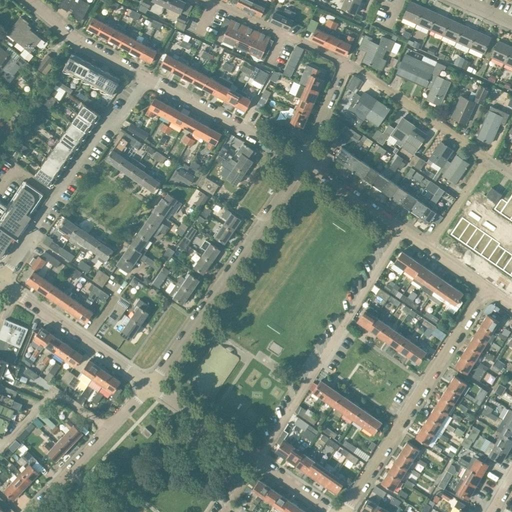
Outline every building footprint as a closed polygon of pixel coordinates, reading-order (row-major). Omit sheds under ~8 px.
[(61,0),(58,6),(67,11),(69,8),(73,10),(70,15),(80,21),(89,5),(80,0),(61,0)] [(166,8),(169,0),(152,0),(152,1),(166,8)] [(177,0),(169,0),(166,8),(181,15),(186,4),(177,0)] [(238,0),(236,4),(236,5),(249,11),(253,0),(238,0)] [(253,0),(249,11),(261,17),(266,5),(258,1),(258,0),(253,0)] [(360,1),(357,0),(343,0),(341,7),(354,13),(360,1)] [(402,17),(403,17),(416,23),(423,7),(409,1),(402,17)] [(423,7),(416,23),(429,29),(436,13),(423,7)] [(275,12),(270,21),(271,22),(283,27),(288,29),(292,20),(296,12),(285,8),(283,13),(276,10),(275,12)] [(436,13),(429,29),(443,35),(450,19),(436,13)] [(177,20),(184,24),(187,18),(179,15),(177,20)] [(21,17),(7,34),(25,48),(30,52),(30,53),(41,39),(26,26),(29,23),(21,17)] [(93,17),(87,28),(98,34),(104,23),(93,17)] [(225,18),(220,29),(225,31),(221,40),(222,40),(235,46),(244,26),(231,20),(230,20),(225,18)] [(450,19),(443,35),(456,41),(463,25),(450,19)] [(104,23),(98,34),(108,39),(114,28),(104,23)] [(463,25),(456,41),(469,47),(477,31),(463,25)] [(244,26),(235,46),(248,52),(257,32),(244,26)] [(114,28),(108,39),(119,45),(125,34),(114,28)] [(322,45),(327,34),(316,29),(311,40),(322,45)] [(402,36),(402,37),(408,39),(410,34),(404,31),(402,36)] [(477,31),(469,47),(483,54),(490,37),(477,31)] [(257,32),(248,52),(260,58),(261,58),(263,52),(267,54),(273,41),(269,39),(270,37),(257,32)] [(125,34),(119,45),(129,51),(135,40),(125,34)] [(327,34),(322,45),(334,50),(339,39),(327,34)] [(339,39),(334,50),(345,55),(353,38),(348,35),(345,42),(339,39)] [(365,36),(361,46),(368,49),(362,61),(381,69),(385,60),(381,58),(386,49),(389,50),(396,54),(401,44),(395,42),(393,41),(390,40),(382,36),(378,45),(370,41),(371,38),(365,36)] [(135,40),(129,51),(140,56),(146,46),(135,40)] [(504,63),(511,47),(498,40),(490,57),(504,63)] [(294,49),(289,61),(296,64),(303,49),(296,45),(294,49)] [(146,46),(140,56),(151,62),(157,51),(146,46)] [(1,48),(0,50),(0,65),(1,65),(8,70),(6,72),(3,77),(8,81),(13,75),(20,67),(21,68),(27,61),(24,59),(19,55),(15,60),(5,51),(1,48)] [(72,53),(62,72),(64,73),(66,73),(68,74),(70,74),(70,73),(73,74),(72,77),(81,59),(72,53)] [(166,55),(160,65),(161,65),(172,71),(178,60),(177,60),(179,56),(174,53),(172,57),(166,54),(166,55)] [(398,69),(396,73),(425,86),(426,85),(431,73),(434,66),(421,61),(405,53),(402,61),(398,69)] [(41,72),(52,58),(47,55),(37,68),(41,72)] [(392,57),(389,65),(390,66),(393,68),(393,67),(397,60),(394,58),(392,57)] [(456,58),(453,64),(461,68),(464,62),(456,58)] [(81,59),(72,77),(74,78),(76,78),(78,79),(80,79),(80,78),(82,79),(81,82),(91,64),(81,59)] [(178,60),(172,71),(182,77),(188,66),(178,60)] [(244,62),(241,69),(251,74),(256,66),(250,64),(245,61),(244,62)] [(434,66),(431,73),(437,76),(437,75),(438,76),(440,70),(445,68),(446,66),(436,62),(434,66)] [(464,62),(461,68),(467,70),(469,67),(470,64),(464,62)] [(91,64),(81,82),(83,83),(85,84),(87,84),(89,84),(89,83),(92,84),(91,87),(101,69),(91,64)] [(306,65),(298,83),(300,84),(318,92),(323,79),(318,77),(321,71),(313,68),(306,65)] [(188,66),(182,77),(193,83),(199,72),(188,66)] [(247,81),(247,82),(259,89),(262,84),(263,83),(268,73),(256,66),(251,74),(250,76),(250,77),(247,81)] [(286,67),(283,74),(289,78),(293,70),(286,67)] [(35,69),(33,72),(43,80),(44,81),(47,78),(35,69)] [(101,69),(91,87),(93,88),(95,89),(97,89),(99,89),(99,88),(101,90),(100,92),(110,74),(101,69)] [(274,71),(270,79),(275,82),(279,74),(274,71)] [(199,72),(193,83),(203,88),(209,77),(199,72)] [(431,73),(426,85),(431,87),(426,98),(440,104),(450,81),(438,76),(437,75),(437,76),(431,73)] [(110,74),(100,92),(102,93),(104,94),(106,94),(108,94),(108,93),(111,95),(112,95),(114,96),(113,97),(114,97),(122,86),(121,85),(121,86),(117,84),(120,79),(110,74)] [(354,76),(350,81),(357,85),(360,80),(354,76)] [(209,77),(203,88),(214,94),(220,83),(209,77)] [(220,83),(214,94),(224,100),(230,89),(232,84),(233,82),(223,77),(220,83)] [(300,84),(295,96),(300,98),(313,104),(318,92),(300,84)] [(471,91),(468,99),(460,95),(450,116),(464,122),(474,102),(475,100),(481,103),(487,89),(478,84),(474,93),(471,91)] [(53,88),(50,95),(54,97),(58,91),(53,88)] [(230,89),(224,100),(235,105),(242,91),(237,88),(236,89),(235,91),(230,89)] [(262,95),(268,98),(271,93),(265,89),(262,95)] [(242,91),(235,105),(245,111),(251,100),(245,97),(247,94),(242,91)] [(353,101),(347,109),(358,116),(355,120),(351,118),(349,122),(358,128),(363,120),(365,117),(377,100),(364,92),(361,97),(356,93),(351,100),(353,101)] [(268,98),(262,95),(254,110),(260,113),(268,98)] [(149,108),(146,115),(150,117),(150,116),(152,117),(155,112),(160,114),(166,104),(154,98),(149,108)] [(300,98),(295,109),(308,115),(313,104),(300,98)] [(377,100),(365,117),(377,126),(389,109),(377,100)] [(95,101),(92,106),(102,113),(105,108),(95,101)] [(78,114),(93,125),(95,122),(96,123),(101,117),(82,104),(81,106),(80,107),(79,109),(79,111),(80,111),(78,114)] [(171,120),(177,110),(166,104),(160,114),(171,120)] [(488,110),(476,136),(489,142),(498,122),(503,124),(508,113),(490,105),(488,110)] [(42,107),(38,113),(43,116),(47,110),(42,107)] [(287,117),(284,124),(296,128),(297,125),(303,127),(308,115),(295,109),(291,119),(287,117)] [(182,126),(188,116),(177,110),(171,120),(182,126)] [(38,113),(35,119),(39,122),(43,116),(38,113)] [(74,120),(72,123),(87,134),(89,131),(90,132),(94,126),(93,125),(78,114),(76,113),(74,114),(74,116),(73,118),(73,120),(74,120)] [(193,132),(199,122),(188,116),(182,126),(193,132)] [(395,129),(391,135),(397,139),(395,142),(401,147),(401,146),(403,143),(414,126),(402,118),(395,129)] [(273,120),(271,124),(279,128),(281,124),(273,120)] [(84,141),(88,134),(87,134),(72,123),(69,121),(68,123),(67,125),(67,127),(67,129),(68,129),(66,132),(81,143),(83,140),(84,141)] [(204,138),(210,128),(199,122),(193,132),(204,138)] [(163,123),(159,129),(165,133),(169,126),(163,123)] [(131,124),(127,129),(131,132),(145,140),(148,134),(140,129),(135,126),(131,124)] [(31,125),(27,131),(32,134),(35,128),(31,125)] [(346,125),(342,132),(356,142),(361,135),(346,125)] [(403,143),(401,146),(412,154),(426,135),(414,126),(403,143)] [(210,128),(204,138),(210,142),(207,147),(212,150),(221,134),(210,128)] [(377,129),(371,137),(377,141),(382,133),(377,129)] [(77,149),(78,149),(82,143),(81,143),(66,132),(63,130),(62,132),(61,134),(61,136),(60,138),(61,138),(59,141),(75,152),(77,149)] [(27,131),(23,138),(28,140),(32,134),(27,131)] [(112,150),(106,159),(118,167),(124,158),(120,155),(128,142),(133,145),(137,140),(136,140),(125,132),(113,150),(112,150)] [(382,133),(377,141),(382,145),(382,144),(388,136),(383,133),(382,133)] [(185,135),(182,141),(187,144),(190,138),(185,135)] [(162,136),(158,143),(163,146),(167,139),(162,136)] [(187,144),(185,148),(189,151),(191,146),(191,147),(195,141),(191,138),(190,138),(187,144)] [(70,158),(71,158),(76,152),(75,152),(59,141),(57,139),(56,141),(55,143),(54,145),(54,147),(55,147),(53,150),(69,160),(70,158)] [(133,145),(132,146),(133,147),(137,149),(141,143),(137,140),(133,145)] [(429,159),(426,163),(438,171),(438,170),(441,167),(445,162),(446,160),(453,151),(441,142),(429,159)] [(20,143),(16,150),(20,153),(24,146),(20,143)] [(222,146),(218,155),(225,160),(228,162),(244,173),(252,162),(250,160),(256,152),(243,144),(237,154),(239,155),(237,158),(240,160),(237,163),(231,159),(232,157),(226,152),(228,150),(222,146)] [(334,157),(333,159),(334,160),(335,158),(344,164),(351,154),(341,147),(334,157)] [(49,156),(47,158),(62,169),(64,166),(65,167),(69,161),(69,160),(53,150),(51,148),(50,150),(49,152),(48,153),(48,155),(49,156)] [(381,148),(377,153),(382,156),(386,151),(381,148)] [(12,156),(10,159),(11,159),(16,163),(17,161),(17,159),(20,153),(16,150),(12,156)] [(157,151),(153,157),(157,160),(161,154),(157,151)] [(124,158),(118,167),(130,176),(139,162),(132,157),(132,158),(127,155),(126,154),(124,158)] [(161,154),(157,160),(162,164),(166,158),(161,154)] [(351,154),(344,164),(352,170),(351,172),(352,172),(361,160),(351,154)] [(218,155),(215,160),(222,164),(225,160),(218,155)] [(398,155),(389,167),(393,170),(394,171),(398,167),(401,161),(403,159),(401,158),(398,155)] [(415,155),(409,163),(412,165),(414,167),(420,158),(415,155)] [(433,179),(432,179),(435,181),(436,181),(441,172),(444,174),(443,175),(455,183),(468,164),(456,156),(451,163),(446,160),(445,162),(441,167),(438,170),(438,171),(435,176),(433,179)] [(47,158),(45,157),(44,159),(43,161),(42,162),(42,164),(43,165),(41,167),(56,178),(58,175),(59,176),(63,170),(62,169),(47,158)] [(420,158),(414,167),(420,170),(425,162),(420,158)] [(361,160),(352,172),(353,172),(354,171),(363,177),(370,167),(361,160)] [(142,184),(148,174),(143,171),(146,166),(139,162),(130,176),(142,184)] [(231,172),(227,178),(236,185),(244,173),(228,162),(225,167),(231,172)] [(41,167),(39,166),(37,168),(37,169),(36,171),(36,173),(37,173),(34,176),(51,188),(51,187),(50,187),(52,184),(53,185),(57,179),(56,178),(41,167)] [(370,167),(363,177),(371,183),(370,185),(371,185),(379,173),(370,167)] [(176,170),(171,178),(179,182),(181,180),(189,185),(194,178),(180,169),(179,171),(176,170)] [(379,173),(371,185),(372,185),(373,184),(382,190),(389,179),(379,173)] [(148,174),(142,184),(153,192),(162,179),(156,174),(153,178),(148,174)] [(207,178),(201,188),(213,195),(219,185),(207,178)] [(389,179),(382,190),(390,196),(389,198),(390,198),(393,194),(398,186),(389,179)] [(0,256),(0,257),(2,256),(4,254),(5,253),(16,238),(18,240),(19,239),(18,239),(29,224),(26,222),(30,216),(28,215),(43,194),(26,183),(8,209),(7,209),(7,208),(7,207),(7,206),(0,201),(0,256)] [(436,185),(431,192),(434,195),(439,188),(440,187),(436,185)] [(393,194),(390,198),(391,197),(400,203),(408,192),(398,186),(393,194)] [(491,188),(486,196),(496,203),(502,194),(499,193),(496,191),(491,188)] [(408,192),(400,203),(409,209),(408,211),(409,211),(417,199),(408,192)] [(162,198),(154,210),(164,216),(172,205),(173,206),(177,200),(168,193),(164,199),(162,198)] [(195,204),(201,207),(208,196),(202,193),(195,204)] [(501,199),(494,209),(494,210),(510,220),(511,216),(511,194),(506,203),(501,199)] [(417,199),(409,211),(410,210),(419,216),(427,205),(426,205),(418,199),(417,199)] [(427,205),(419,216),(428,222),(427,223),(428,224),(429,223),(429,222),(431,219),(436,212),(430,208),(430,207),(432,205),(428,202),(427,205)] [(212,210),(206,206),(202,210),(209,215),(212,210)] [(222,216),(227,220),(223,225),(233,231),(241,219),(226,209),(222,216)] [(154,210),(146,221),(160,231),(164,225),(160,222),(164,216),(154,210)] [(202,210),(199,215),(205,219),(205,220),(209,215),(202,210)] [(436,212),(431,219),(438,224),(443,217),(436,212)] [(60,228),(58,230),(64,234),(62,236),(68,240),(68,239),(71,236),(77,226),(65,218),(59,227),(60,228)] [(462,218),(450,235),(451,235),(458,240),(470,223),(462,218)] [(146,221),(138,233),(147,240),(151,234),(155,237),(160,231),(146,221)] [(188,226),(182,222),(179,227),(184,231),(188,226)] [(470,223),(458,240),(465,245),(477,228),(470,223)] [(233,231),(223,225),(215,237),(224,243),(233,231)] [(71,236),(68,239),(74,243),(80,247),(89,234),(77,226),(71,236)] [(176,232),(181,235),(184,231),(179,227),(176,232)] [(477,228),(465,245),(473,250),(485,233),(477,228)] [(138,233),(130,245),(143,254),(147,250),(142,247),(147,240),(138,233)] [(485,233),(473,250),(480,255),(492,238),(485,233)] [(80,247),(79,249),(86,253),(89,248),(94,252),(101,242),(89,234),(80,247)] [(190,240),(185,236),(181,241),(187,245),(190,240)] [(492,238),(480,255),(488,260),(499,244),(492,238)] [(205,240),(200,246),(206,250),(202,255),(212,261),(220,250),(210,243),(205,240)] [(52,241),(48,247),(58,254),(62,248),(52,241)] [(178,245),(184,249),(187,245),(181,241),(178,245)] [(101,242),(94,252),(95,252),(99,255),(97,259),(104,263),(106,260),(113,250),(101,242)] [(499,244),(488,260),(495,266),(505,251),(498,246),(500,244),(499,244)] [(121,256),(116,264),(121,267),(128,272),(138,258),(143,262),(144,261),(147,257),(143,254),(130,245),(121,256)] [(174,251),(168,247),(165,252),(171,256),(174,251)] [(62,248),(58,254),(59,254),(63,257),(67,251),(62,248)] [(53,265),(57,259),(45,251),(42,256),(49,261),(49,262),(53,265)] [(402,251),(394,263),(404,270),(412,258),(402,251)] [(511,255),(505,251),(495,266),(502,271),(511,256),(511,255)] [(162,256),(168,260),(171,256),(165,252),(162,256)] [(212,261),(202,255),(194,267),(203,273),(212,261)] [(511,256),(502,271),(510,276),(511,272),(511,256)] [(33,257),(29,264),(32,265),(31,267),(34,269),(38,272),(46,261),(39,257),(37,260),(33,257)] [(404,270),(402,273),(412,280),(422,265),(412,258),(404,270)] [(81,261),(77,266),(82,270),(86,264),(81,261)] [(151,267),(157,271),(161,266),(155,262),(151,267)] [(86,264),(82,270),(86,273),(91,267),(86,264)] [(422,265),(412,280),(422,287),(432,272),(422,265)] [(161,271),(167,275),(170,271),(164,267),(161,271)] [(33,271),(26,281),(36,289),(44,278),(37,274),(38,272),(34,269),(33,271)] [(78,270),(74,276),(78,279),(82,273),(78,270)] [(96,275),(106,282),(109,277),(99,270),(96,275)] [(152,284),(158,288),(167,275),(161,271),(152,284)] [(422,287),(421,289),(431,296),(432,294),(442,279),(432,272),(422,287)] [(190,274),(186,279),(181,277),(177,283),(191,292),(199,280),(190,274)] [(92,281),(102,287),(106,282),(96,275),(92,281)] [(44,278),(36,289),(46,295),(53,285),(44,278)] [(442,279),(432,294),(442,301),(452,286),(442,279)] [(387,283),(384,288),(389,291),(389,292),(392,287),(395,284),(391,281),(388,284),(387,283)] [(96,286),(92,283),(88,289),(92,292),(96,286)] [(173,297),(182,304),(191,292),(177,283),(169,294),(173,297)] [(53,285),(46,295),(56,302),(63,291),(53,285)] [(452,286),(442,301),(447,304),(455,310),(456,311),(458,307),(462,302),(459,298),(463,293),(452,286)] [(87,299),(83,305),(76,316),(86,323),(93,312),(88,309),(92,302),(89,300),(94,294),(104,301),(108,295),(96,287),(87,299)] [(392,287),(389,292),(395,296),(398,291),(392,287)] [(390,295),(380,288),(376,294),(386,301),(387,300),(390,295)] [(63,291),(56,302),(66,309),(73,298),(63,291)] [(412,291),(408,297),(413,301),(417,295),(412,291)] [(390,295),(387,300),(393,303),(396,299),(390,295)] [(76,316),(83,305),(73,298),(66,309),(76,316)] [(130,319),(140,325),(148,313),(144,310),(148,305),(139,300),(135,306),(138,308),(130,319)] [(412,301),(408,305),(415,310),(418,305),(412,301)] [(114,307),(123,313),(126,309),(117,303),(114,307)] [(486,306),(483,312),(487,314),(489,315),(493,309),(497,312),(499,308),(492,304),(491,304),(489,304),(488,305),(487,306),(486,306)] [(365,310),(357,321),(367,329),(375,317),(378,313),(368,306),(365,310)] [(123,313),(114,307),(107,316),(116,322),(123,313)] [(427,311),(424,316),(429,320),(432,315),(427,311)] [(487,314),(480,325),(492,332),(498,324),(499,322),(489,315),(487,314)] [(125,315),(114,331),(128,341),(140,325),(130,319),(125,315)] [(432,315),(429,320),(435,324),(436,323),(438,319),(432,315)] [(375,317),(367,329),(369,330),(377,335),(385,324),(377,318),(375,317)] [(0,338),(10,342),(21,347),(28,329),(9,321),(5,319),(1,328),(1,329),(0,331),(0,338)] [(425,319),(421,324),(427,328),(430,323),(425,319)] [(430,323),(427,328),(433,332),(436,327),(430,323)] [(385,324),(377,335),(381,338),(387,343),(396,331),(389,326),(385,324)] [(492,332),(480,325),(474,335),(486,342),(492,332)] [(36,358),(44,347),(52,334),(42,327),(33,339),(39,343),(36,349),(37,349),(32,355),(36,358)] [(427,328),(423,334),(429,338),(433,332),(427,328)] [(504,328),(501,333),(507,337),(510,331),(504,328)] [(396,331),(387,343),(393,346),(397,349),(405,338),(401,335),(396,331)] [(500,332),(497,336),(504,340),(507,337),(501,333),(500,332)] [(54,354),(62,341),(52,334),(44,347),(54,354)] [(486,342),(474,335),(467,345),(480,353),(486,342)] [(0,358),(13,364),(21,347),(10,342),(0,338),(0,358)] [(405,338),(397,349),(405,355),(408,356),(416,345),(413,343),(405,338)] [(64,361),(72,348),(62,341),(54,354),(64,361)] [(416,345),(408,356),(418,363),(426,352),(416,345)] [(480,353),(467,345),(461,355),(473,363),(480,353)] [(72,348),(64,361),(75,368),(83,356),(72,348)] [(494,357),(487,352),(484,356),(492,360),(494,357)] [(454,366),(466,373),(473,363),(461,355),(454,366)] [(20,367),(13,364),(0,358),(0,373),(4,375),(7,376),(15,379),(20,367)] [(81,372),(77,377),(81,380),(88,385),(88,384),(91,379),(92,380),(100,367),(89,360),(81,372)] [(497,360),(493,365),(500,370),(504,365),(497,360)] [(56,362),(49,372),(54,375),(61,366),(56,362)] [(102,386),(110,374),(100,367),(92,380),(102,386)] [(34,380),(37,375),(27,368),(24,373),(34,380)] [(68,385),(74,375),(67,370),(60,380),(68,385)] [(474,373),(472,376),(479,381),(481,377),(474,373)] [(122,389),(117,385),(120,381),(110,374),(102,386),(112,393),(111,395),(115,399),(122,389)] [(74,375),(68,385),(75,390),(81,380),(77,377),(74,375)] [(448,386),(460,393),(466,383),(454,375),(448,386)] [(7,376),(5,381),(13,384),(15,379),(7,376)] [(321,380),(312,392),(323,399),(331,387),(321,380)] [(308,389),(313,392),(317,385),(313,382),(308,389)] [(88,385),(81,394),(86,398),(93,388),(88,384),(88,385)] [(4,386),(2,393),(14,398),(17,392),(4,386)] [(460,393),(448,386),(441,396),(453,404),(460,393)] [(331,387),(323,399),(333,406),(341,394),(331,387)] [(103,395),(98,391),(91,401),(96,405),(103,395)] [(474,398),(467,393),(464,397),(472,402),(474,398)] [(341,394),(333,406),(343,413),(351,401),(341,394)] [(1,395),(0,396),(0,402),(11,406),(13,401),(1,395)] [(453,404),(441,396),(435,406),(447,414),(453,404)] [(13,401),(11,406),(19,410),(21,404),(13,401)] [(351,401),(343,413),(353,420),(361,408),(351,401)] [(0,404),(0,414),(11,419),(14,410),(0,404)] [(468,408),(460,404),(458,407),(465,412),(468,408)] [(93,412),(102,418),(106,412),(97,406),(93,412)] [(447,414),(435,406),(428,416),(440,424),(447,414)] [(361,408),(353,420),(363,427),(371,415),(361,408)] [(484,409),(482,413),(488,417),(491,412),(484,409)] [(511,410),(508,409),(502,420),(507,422),(511,425),(511,410)] [(305,413),(302,417),(308,421),(311,417),(305,413)] [(461,418),(454,413),(452,417),(459,422),(461,418)] [(363,427),(377,437),(381,432),(378,428),(382,422),(371,415),(363,427)] [(440,424),(428,416),(422,426),(434,434),(440,424)] [(0,436),(2,438),(9,421),(0,417),(0,436)] [(76,422),(71,417),(64,424),(70,429),(64,434),(73,442),(82,433),(74,424),(76,422)] [(298,418),(294,423),(304,430),(305,430),(306,429),(308,425),(308,424),(298,417),(298,418)] [(311,417),(308,421),(313,425),(316,420),(311,417)] [(31,422),(25,429),(29,432),(35,426),(31,422)] [(511,425),(507,422),(501,433),(511,439),(511,425)] [(52,429),(51,430),(55,435),(60,429),(56,425),(55,426),(52,429)] [(309,425),(306,428),(312,432),(315,435),(318,431),(314,428),(309,425)] [(326,425),(322,431),(328,435),(332,429),(326,425)] [(415,437),(427,445),(434,434),(422,426),(415,437)] [(151,433),(145,427),(140,432),(147,438),(151,433)] [(457,427),(454,432),(457,435),(461,437),(464,432),(457,427)] [(334,439),(337,433),(332,429),(328,435),(334,439)] [(176,436),(181,439),(185,434),(180,430),(176,436)] [(469,434),(466,439),(472,442),(473,442),(475,438),(477,434),(471,430),(469,434)] [(279,445),(275,451),(285,458),(293,446),(283,439),(287,434),(287,433),(285,431),(283,431),(276,443),(279,445)] [(511,439),(501,433),(495,444),(507,451),(511,442),(511,439)] [(73,442),(64,434),(56,443),(65,451),(73,442)] [(448,438),(441,434),(439,438),(446,442),(448,438)] [(323,435),(320,439),(321,439),(326,443),(329,439),(323,435)] [(329,439),(326,443),(336,450),(339,446),(339,445),(329,439)] [(348,449),(351,444),(345,440),(342,445),(348,449)] [(400,452),(412,459),(419,449),(407,441),(400,452)] [(484,452),(488,455),(501,462),(507,451),(495,444),(491,441),(484,452)] [(65,451),(56,443),(51,448),(46,443),(42,447),(47,452),(56,461),(65,451)] [(135,449),(130,444),(123,451),(129,456),(135,449)] [(435,444),(432,448),(440,453),(442,449),(435,444)] [(295,465),(303,453),(293,446),(285,458),(295,465)] [(8,448),(2,453),(7,458),(13,452),(8,448)] [(343,449),(340,453),(346,457),(349,452),(343,448),(343,449)] [(26,450),(21,456),(29,463),(21,472),(30,481),(39,472),(33,466),(38,461),(26,450)] [(346,457),(345,457),(355,464),(358,459),(349,452),(346,457)] [(412,459),(400,452),(394,462),(406,470),(412,459)] [(305,472),(313,460),(303,453),(295,465),(305,472)] [(460,457),(458,462),(466,467),(481,475),(488,465),(472,456),(469,462),(460,457)] [(419,459),(417,463),(424,467),(427,464),(419,459)] [(315,479),(323,467),(313,460),(305,472),(315,479)] [(406,470),(394,462),(387,472),(399,480),(406,470)] [(8,467),(17,476),(12,481),(22,490),(30,481),(21,472),(20,472),(11,463),(8,467)] [(451,464),(447,471),(452,474),(453,474),(455,470),(454,466),(451,464)] [(325,486),(333,474),(323,467),(315,479),(325,486)] [(460,478),(475,487),(475,486),(481,476),(466,467),(460,478)] [(420,474),(413,469),(411,473),(418,478),(420,474)] [(399,480),(387,472),(381,483),(393,490),(399,480)] [(333,474),(325,486),(336,494),(344,482),(333,474)] [(254,476),(247,486),(252,489),(252,490),(258,494),(255,499),(252,503),(256,505),(262,497),(269,486),(259,479),(254,476)] [(460,478),(454,489),(457,491),(465,496),(468,498),(475,487),(460,478)] [(414,484),(407,480),(405,483),(412,488),(414,484)] [(22,490),(12,481),(3,491),(13,500),(22,490)] [(269,486),(262,497),(271,503),(279,493),(269,486)] [(375,486),(372,491),(383,497),(386,492),(375,486)] [(408,494),(400,490),(398,493),(405,498),(408,494)] [(457,491),(454,495),(462,500),(465,496),(457,491)] [(441,496),(449,501),(451,497),(443,492),(441,496)] [(279,493),(271,503),(282,510),(289,500),(279,493)] [(362,511),(373,511),(378,505),(367,499),(360,510),(362,511)] [(289,500),(282,510),(283,511),(295,511),(299,507),(289,500)] [(459,509),(457,511),(464,511),(462,511),(465,505),(457,500),(454,506),(459,509)]
